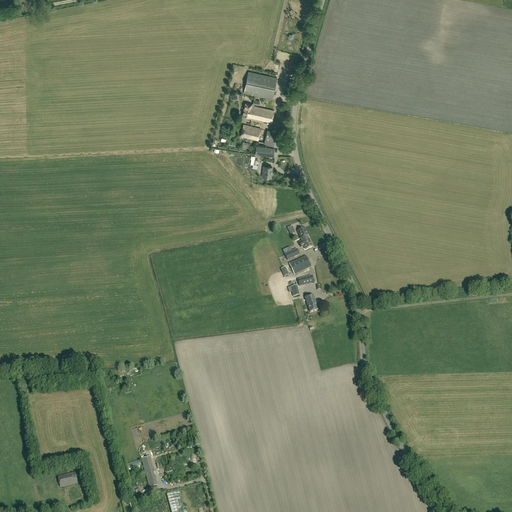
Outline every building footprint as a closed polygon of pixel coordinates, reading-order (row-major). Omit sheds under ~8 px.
[(244,93),(255,95),(256,96),(273,100),(277,78),(248,72),(244,93)] [(274,111),(254,106),(254,105),(252,105),(245,103),(242,117),(249,118),(249,117),(272,122),(274,111)] [(240,137),(258,141),(261,129),(243,125),(240,137)] [(264,144),(274,147),(277,133),(267,130),(264,144)] [(256,147),(255,155),(273,157),(275,149),(256,147)] [(271,178),(272,167),(264,166),(262,177),(271,178)] [(312,246),(307,235),(308,235),(305,228),(298,231),(301,238),(300,239),(306,250),(312,246)] [(287,260),(300,254),(297,249),(285,255),(287,260)] [(294,275),(311,267),(306,256),(289,264),(294,275)] [(299,286),(313,283),(312,276),(298,279),(299,286)] [(300,295),(297,285),(291,287),(293,297),(300,295)] [(318,310),(314,295),(305,297),(309,313),(318,310)] [(149,457),(142,459),(145,473),(153,471),(149,457)] [(129,469),(141,464),(139,460),(127,464),(129,469)] [(77,484),(75,473),(74,471),(64,473),(65,475),(58,476),(60,488),(77,484)] [(184,511),(179,491),(167,494),(171,511),(184,511)]
